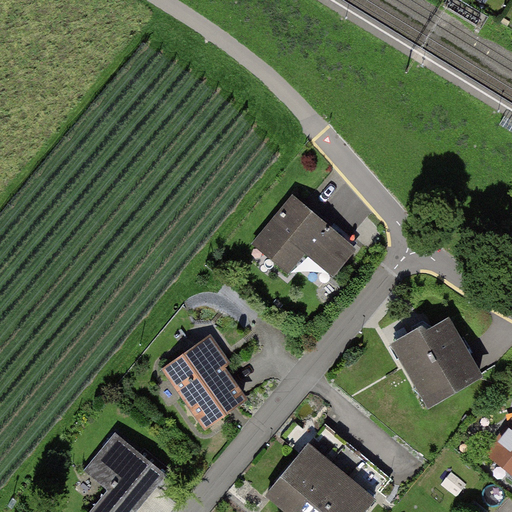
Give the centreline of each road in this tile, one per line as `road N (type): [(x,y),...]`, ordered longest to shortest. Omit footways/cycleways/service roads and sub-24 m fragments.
road 1 (residential): [(414,249),(192,511)]
road 2 (residential): [(414,249),(324,134)]
